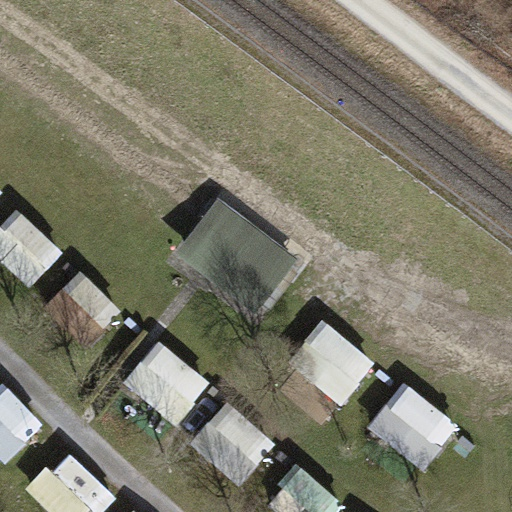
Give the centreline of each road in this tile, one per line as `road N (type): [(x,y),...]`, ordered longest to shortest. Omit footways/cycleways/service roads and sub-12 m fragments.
road 1 (track): [(167,511),(0,363)]
road 2 (track): [(358,0),(511,110)]
